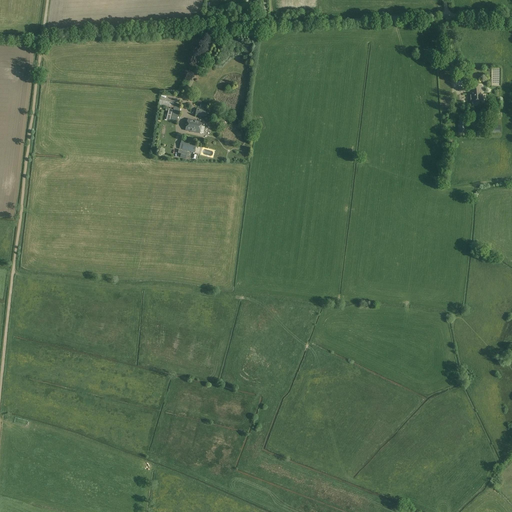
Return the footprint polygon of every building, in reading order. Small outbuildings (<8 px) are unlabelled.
[(469,102),(472,101),(472,102),(483,101),(481,86),(471,87),(471,94),(469,94),(469,102)] [(181,106),(174,104),(171,121),(177,123),(181,106)] [(189,120),(187,130),(199,133),(203,134),(205,127),(201,126),(201,123),(189,120)] [(460,121),(461,133),(469,132),(468,120),(460,121)] [(197,143),(182,139),(179,149),(195,153),(197,143)]
